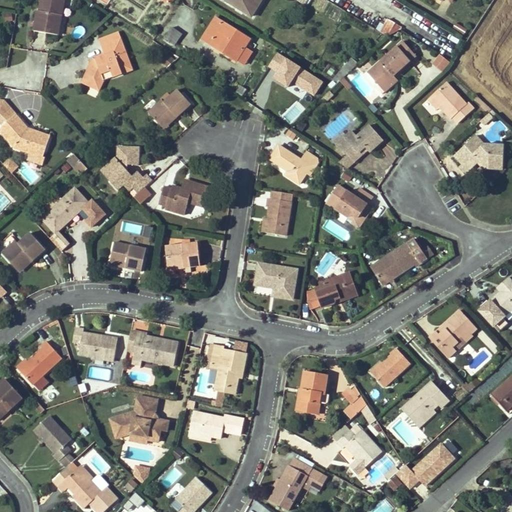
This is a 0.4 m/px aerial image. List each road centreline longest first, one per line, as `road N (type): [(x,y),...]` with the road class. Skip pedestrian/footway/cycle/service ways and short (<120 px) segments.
road 1 (residential): [(0,337),(24,314),(82,291),(222,318)]
road 2 (residential): [(281,332),(355,335),(479,247)]
road 3 (residential): [(222,318),(247,141),(213,135)]
road 4 (residential): [(242,511),(266,465),(281,332)]
